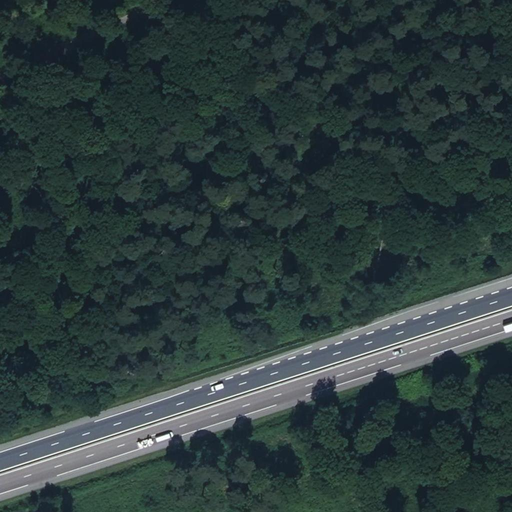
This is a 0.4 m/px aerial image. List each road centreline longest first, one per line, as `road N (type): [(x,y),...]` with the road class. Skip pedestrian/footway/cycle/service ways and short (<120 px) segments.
road 1 (trunk): [(511,295),(0,461)]
road 2 (trunk): [(0,485),(511,320)]
road 3 (track): [(0,79),(177,0)]
